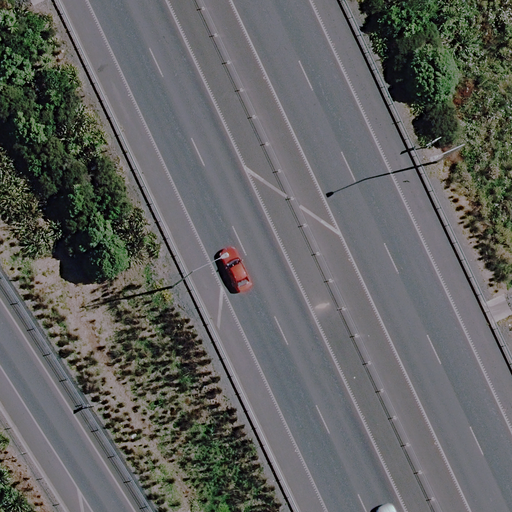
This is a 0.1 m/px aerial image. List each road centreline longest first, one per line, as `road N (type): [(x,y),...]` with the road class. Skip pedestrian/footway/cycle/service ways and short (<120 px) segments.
road 1 (motorway): [(363,511),(124,0)]
road 2 (motorway): [(274,0),(511,509)]
road 3 (motorway): [(105,511),(0,336)]
